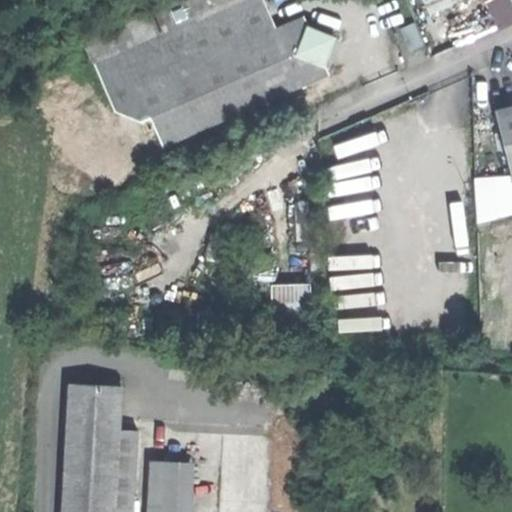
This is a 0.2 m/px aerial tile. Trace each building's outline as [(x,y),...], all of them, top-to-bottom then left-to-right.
[(154,0),(80,33),(94,64),(122,52),(239,0),(154,0)] [(178,107),(190,134),(263,102),(329,73),(322,58),(321,55),(315,53),(320,46),(313,30),(304,30),(308,24),(304,17),(300,8),(274,19),(265,0),(239,0),(122,52),(143,100),(170,110),(178,107)] [(511,21),(511,0),(485,0),(497,28),(511,21)] [(321,55),(322,58),(331,29),(304,17),(308,24),(304,30),(313,30),(320,46),(315,53),(321,55)] [(410,51),(423,45),(412,23),(399,29),(410,51)] [(163,146),(190,134),(178,107),(170,110),(143,100),(122,52),(94,64),(115,111),(141,122),(151,118),(163,146)] [(511,106),(495,111),(511,177),(511,106)] [(241,301),(270,301),(270,274),(240,274),(241,301)] [(272,291),(273,328),(310,327),(309,290),(292,291),(272,291)] [(63,511),(114,511),(119,430),(121,387),(71,385),(67,460),(63,511)] [(133,511),(138,431),(119,430),(114,511),(133,511)] [(157,466),(154,511),(187,511),(189,467),(157,466)]
